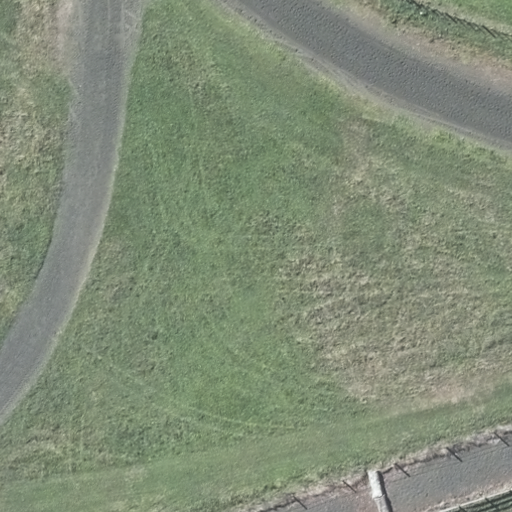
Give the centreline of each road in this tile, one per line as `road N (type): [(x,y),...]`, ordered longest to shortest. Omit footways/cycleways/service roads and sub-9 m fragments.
road 1 (track): [(118,0),(108,105),(0,394)]
road 2 (track): [(511,126),(456,116),(298,0)]
